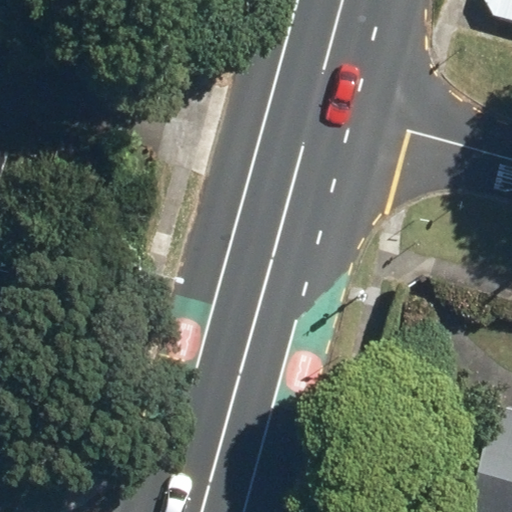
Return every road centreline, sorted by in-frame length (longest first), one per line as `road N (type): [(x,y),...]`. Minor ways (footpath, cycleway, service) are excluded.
road 1 (primary): [(308,101),(202,511)]
road 2 (residential): [(511,159),(308,101)]
